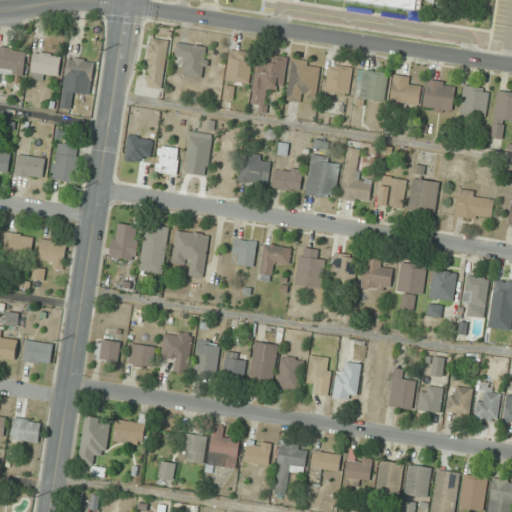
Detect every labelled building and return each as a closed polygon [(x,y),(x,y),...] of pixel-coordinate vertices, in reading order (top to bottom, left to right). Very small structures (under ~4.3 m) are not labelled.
[(415,0),(414,10),(349,0),(415,0)] [(169,39),(152,37),(146,86),(163,88),(169,39)] [(176,55),(186,56),(183,74),(205,78),(209,47),(178,42),(176,55)] [(0,73),(25,75),(26,48),(0,47),(0,73)] [(225,78),(247,83),(255,54),(232,48),(225,78)] [(61,56),(34,53),(32,78),(58,81),(61,56)] [(252,103),(266,105),(269,86),(284,88),(288,58),(267,55),(266,65),(257,64),(252,103)] [(95,60),(68,57),(65,85),(92,88),(95,60)] [(288,100),(306,102),(307,94),(318,95),(321,62),(292,59),(288,100)] [(353,67),(329,64),(326,90),(349,93),(353,67)] [(361,98),(385,101),(389,73),(364,70),(361,98)] [(419,107),(422,86),(411,85),(412,77),(394,75),(390,103),(419,107)] [(456,83),(427,80),(424,109),(453,112),(456,83)] [(488,118),(488,87),(462,87),(462,118),(488,118)] [(502,138),(505,119),(511,120),(511,92),(498,90),(491,137),(502,138)] [(206,176),(213,134),(191,130),(185,172),(206,176)] [(53,180),(78,182),(82,145),(57,142),(53,180)] [(156,172),(178,174),(181,148),(159,145),(156,172)] [(371,201),(373,181),(358,180),(361,149),(347,148),(342,199),(371,201)] [(0,151),(0,171),(10,172),(11,152),(0,151)] [(43,178),(46,159),(19,154),(16,174),(43,178)] [(331,166),(332,157),(312,154),(307,194),(336,198),(340,167),(331,166)] [(270,156),(243,156),(243,182),(270,182),(270,156)] [(300,192),(304,171),(277,165),(273,187),(300,192)] [(378,204),(403,207),(407,179),(383,175),(378,204)] [(440,181),(414,177),(409,209),(436,212),(440,181)] [(494,194),(458,191),(456,216),(492,219),(494,194)] [(141,227),(116,222),(110,256),(135,261),(141,227)] [(163,273),(170,227),(146,224),(140,270),(163,273)] [(209,233),(176,230),(172,263),(191,265),(189,275),(205,277),(209,233)] [(6,255),(33,255),(33,235),(6,235),(6,255)] [(41,258),(49,258),(49,268),(65,269),(67,241),(42,240),(41,258)] [(233,264),(255,264),(255,240),(233,240),(233,264)] [(271,263),(289,267),(293,249),(265,243),(260,272),(269,274),(271,263)] [(322,287),(325,260),(318,259),(319,250),(301,248),(297,284),(322,287)] [(357,282),(357,255),(334,255),(334,282),(357,282)] [(384,260),(366,258),(362,286),(390,290),(392,270),(383,268),(384,260)] [(425,265),(402,262),(398,291),(404,292),(402,308),(419,310),(425,265)] [(457,272),(434,269),(430,297),(454,300),(457,272)] [(463,314),(485,317),(490,277),(468,274),(463,314)] [(493,307),(511,308),(511,279),(495,278),(493,307)] [(441,317),(443,306),(429,304),(428,315),(441,317)] [(18,312),(8,312),(8,325),(18,325),(18,312)] [(162,358),(176,360),(175,371),(188,373),(193,334),(166,330),(162,358)] [(0,357),(16,359),(18,336),(0,333),(0,357)] [(94,359),(117,364),(122,342),(99,337),(94,359)] [(51,364),(54,343),(26,340),(24,361),(51,364)] [(216,375),(220,342),(199,340),(195,373),(216,375)] [(250,379),(274,382),(278,344),(255,341),(250,379)] [(152,367),(154,346),(131,343),(129,364),(152,367)] [(224,376),(244,378),(247,353),(226,352),(224,376)] [(299,391),(306,360),(284,355),(277,386),(299,391)] [(307,382),(317,384),(316,393),(329,395),(334,358),(311,355),(307,382)] [(444,373),(444,356),(429,356),(429,373),(444,373)] [(335,397),(357,399),(361,364),(339,361),(335,397)] [(416,380),(404,379),(406,369),(395,368),(390,406),(412,409),(416,380)] [(475,418),(497,422),(503,383),(481,380),(475,418)] [(418,410),(439,414),(444,388),(423,384),(418,410)] [(470,415),(473,388),(451,385),(448,412),(470,415)] [(112,419),(86,415),(79,462),(95,464),(96,454),(106,455),(112,419)] [(12,439),(39,442),(41,421),(14,418),(12,439)] [(145,443),(145,421),(115,421),(115,443),(145,443)] [(241,439),(222,436),(224,427),(215,425),(208,464),(236,469),(241,439)] [(207,461),(205,434),(184,435),(186,463),(207,461)] [(272,443),(247,440),(245,462),(270,464),(272,443)] [(280,444),(276,494),(286,495),(287,474),(296,474),(296,464),(307,465),(308,446),(280,444)] [(341,455),(315,450),(310,475),(328,478),(330,468),(339,470),(341,455)] [(346,482),(370,484),(372,460),(349,457),(346,482)] [(159,477),(173,481),(177,464),(162,460),(159,477)] [(400,495),(404,463),(380,461),(377,492),(400,495)] [(406,495),(428,497),(431,467),(409,465),(406,495)] [(454,511),(461,472),(438,469),(431,511),(454,511)] [(489,477),(465,474),(460,507),(483,511),(489,477)] [(511,511),(511,479),(494,477),(488,511),(511,511)]
